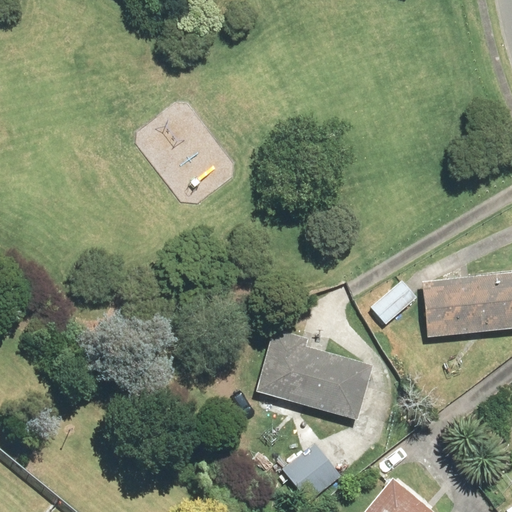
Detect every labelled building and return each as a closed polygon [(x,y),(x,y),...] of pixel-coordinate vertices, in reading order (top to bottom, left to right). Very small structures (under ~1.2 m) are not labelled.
[(511,271),(421,278),(425,333),(511,326),(511,271)] [(404,283),(373,310),(388,327),(420,300),(404,283)] [(308,329),(274,318),(252,388),(356,421),(375,361),(306,338),(308,329)] [(319,444),(285,470),(311,503),(345,476),(319,444)] [(435,511),(397,480),(369,511),(435,511)]
